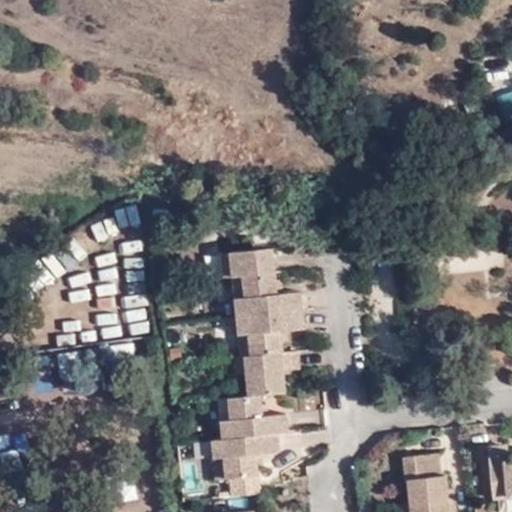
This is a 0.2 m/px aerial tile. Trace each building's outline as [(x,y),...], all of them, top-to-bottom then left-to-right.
[(395,16),(395,4),(356,8),(357,19),(395,16)] [(441,118),(447,137),(465,130),(459,112),(441,118)] [(226,253),(228,277),(237,276),(277,273),(275,249),(268,250),(250,251),(226,253)] [(250,299),(251,315),(305,310),(304,292),(285,294),(279,294),(278,284),(277,273),(237,276),(239,300),(250,299)] [(239,300),(241,316),(251,315),(250,299),(239,300)] [(243,332),(246,356),(250,355),(285,352),(284,341),(283,331),(289,330),(306,328),(305,310),(251,315),(252,331),(243,332)] [(251,315),(241,316),(243,332),(252,331),(251,315)] [(263,396),(289,393),(288,379),(282,379),(282,371),(287,371),(302,369),(301,351),(285,352),(250,355),(252,374),(254,396),(263,396)] [(246,356),(238,356),(240,375),(252,374),(250,355),(246,356)] [(280,433),(290,432),(289,416),(271,418),(264,418),(264,407),(263,396),(254,396),(222,399),(225,422),(236,421),(236,437),(280,433)] [(225,422),(226,438),(236,437),(236,421),(225,422)] [(228,455),(217,456),(219,479),(259,476),(258,464),(257,454),(264,453),(281,452),(280,433),(236,437),(226,438),(228,455)] [(226,438),(216,440),(217,456),(228,455),(226,438)] [(511,462),(509,462),(508,448),(489,449),(493,499),(511,497),(511,462)] [(411,511),(448,511),(447,493),(446,475),(441,476),(439,454),(404,457),(405,481),(409,482),(411,506),(411,511)]
